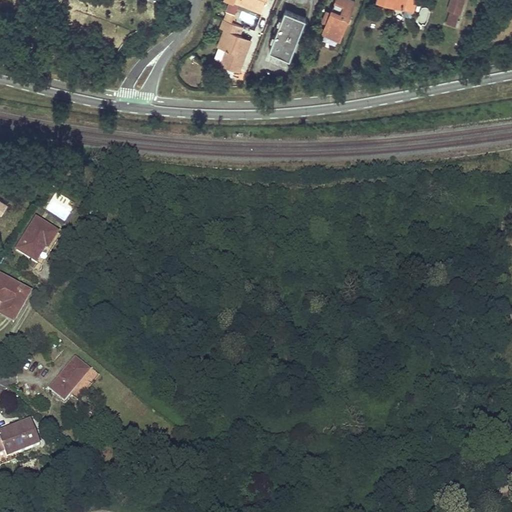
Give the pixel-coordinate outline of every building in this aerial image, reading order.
[(234,4),(247,9),(249,5),(235,0),(234,4)] [(235,0),(249,5),(263,11),(267,0),(235,0)] [(327,23),(325,27),(323,32),(340,39),(356,1),(352,0),(336,0),(331,11),(327,23)] [(404,15),(408,16),(411,17),(416,0),(378,0),(405,8),(404,15)] [(450,10),(448,16),(446,23),(456,26),(464,0),(451,0),(449,9),(450,10)] [(270,49),(280,53),(290,57),(306,18),(286,10),(270,49)] [(327,23),(331,11),(327,10),(323,21),(327,23)] [(241,19),(254,23),(256,15),(244,11),(241,19)] [(225,19),(223,23),(222,27),(225,29),(219,46),(220,46),(227,49),(223,60),(222,63),(239,70),(251,39),(240,34),(236,33),(239,25),(225,19)] [(477,36),(470,34),(464,33),(460,48),(473,51),(477,36)] [(227,49),(220,46),(216,57),(223,60),(227,49)] [(36,262),(41,255),(45,247),(48,249),(58,233),(36,219),(17,250),(36,262)] [(41,266),(61,235),(58,233),(48,249),(45,247),(41,255),(36,262),(41,266)] [(9,307),(7,310),(6,312),(16,318),(30,294),(0,277),(0,302),(5,305),(9,307)] [(0,312),(0,314),(14,323),(16,318),(6,312),(7,310),(9,307),(5,305),(0,312)] [(64,400),(67,397),(70,393),(78,400),(97,377),(75,359),(50,389),(64,400)] [(312,427),(316,425),(320,424),(318,417),(310,420),(312,427)] [(17,452),(29,448),(40,444),(31,420),(4,431),(0,432),(0,447),(3,446),(6,457),(17,452)] [(0,465),(19,458),(17,452),(6,457),(3,446),(0,447),(0,465)]
